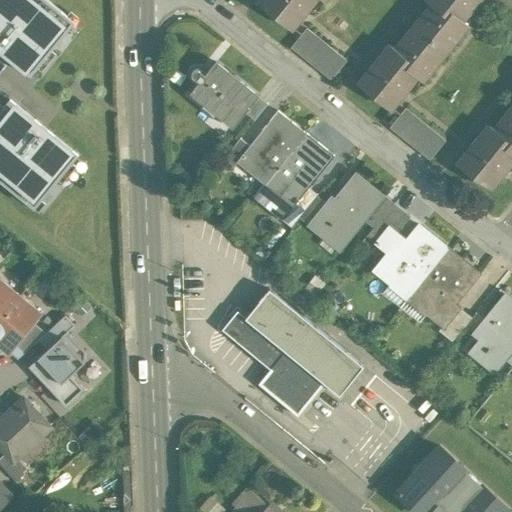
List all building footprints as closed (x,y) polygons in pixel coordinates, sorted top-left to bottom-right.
[(75,23),(47,0),(0,0),(0,51),(31,76),(75,23)] [(262,0),(259,5),(290,30),(313,0),(262,0)] [(427,17),(405,44),(401,41),(394,49),(389,46),(359,84),(390,109),(418,75),(423,79),(466,25),(461,20),(477,0),(426,0),(426,1),(430,5),(423,13),(427,17)] [(345,62),(305,29),(290,47),(330,79),(345,62)] [(257,96),(216,63),(205,76),(198,70),(196,70),(194,71),(192,72),(191,74),(191,76),(192,78),(199,84),(191,94),(232,127),(244,113),(257,96)] [(257,96),(244,113),(254,121),(267,104),(257,96)] [(0,182),(35,209),(77,154),(7,100),(0,108),(0,182)] [(444,140),(406,108),(391,127),(430,158),(444,140)] [(248,146),(235,162),(236,163),(264,185),(305,134),(305,133),(277,110),(248,146)] [(511,116),(506,124),(501,120),(494,129),(489,125),(458,164),(488,189),(511,160),(511,116)] [(264,185),(254,198),(281,220),(292,207),(308,188),(333,156),(305,133),(305,134),(264,185)] [(240,138),(223,159),(233,167),(236,163),(235,162),(248,146),(240,138)] [(354,173),(328,206),(325,203),(307,225),(338,251),(364,219),(383,196),(354,173)] [(308,188),(292,207),(301,214),(317,195),(308,188)] [(383,196),(364,219),(373,227),(393,203),(383,196)] [(409,217),(393,203),(373,227),(369,232),(378,240),(388,227),(395,233),(409,217)] [(292,207),(281,220),(290,228),(301,214),(292,207)] [(405,241),(401,245),(403,246),(394,257),(388,252),(387,252),(373,270),(390,284),(392,281),(410,296),(449,248),(419,224),(405,241)] [(395,233),(388,227),(378,240),(375,243),(387,252),(388,252),(394,257),(403,246),(401,245),(405,241),(395,233)] [(449,248),(410,296),(428,311),(426,313),(442,326),(443,327),(458,308),(451,302),(460,292),(462,293),(479,273),(449,248)] [(0,319),(20,296),(0,279),(0,319)] [(242,323),(320,387),(323,383),(338,395),(362,366),(269,290),(242,323)] [(511,299),(505,294),(472,334),(480,340),(469,353),(493,372),(504,359),(511,349),(511,299)] [(20,296),(0,319),(0,345),(8,352),(9,351),(32,323),(40,313),(20,296)] [(458,308),(443,327),(442,326),(439,330),(452,341),(470,318),(458,308)] [(245,319),(236,311),(233,315),(242,323),(245,319)] [(39,339),(48,349),(67,331),(74,325),(65,315),(39,339)] [(320,387),(242,323),(233,315),(220,330),(269,370),(278,378),(279,377),(309,401),(320,387)] [(32,323),(9,351),(18,358),(45,334),(32,323)] [(48,349),(29,366),(66,406),(84,389),(71,375),(84,363),(85,351),(67,331),(48,349)] [(269,370),(257,385),(267,392),(278,378),(269,370)] [(309,401),(279,377),(278,378),(267,392),(296,416),(309,401)] [(23,398),(0,418),(0,449),(4,454),(13,463),(51,428),(23,398)] [(430,511),(466,470),(440,447),(398,494),(417,511),(430,511)] [(13,463),(4,454),(0,458),(0,465),(15,483),(24,475),(13,463)] [(456,511),(482,486),(466,470),(430,511),(456,511)] [(0,507),(10,497),(0,486),(0,507)] [(456,511),(505,511),(508,508),(482,486),(456,511)] [(229,511),(261,511),(266,507),(245,488),(240,494),(244,497),(230,511),(229,511)] [(193,510),(195,511),(229,511),(230,511),(210,493),(193,510)]
